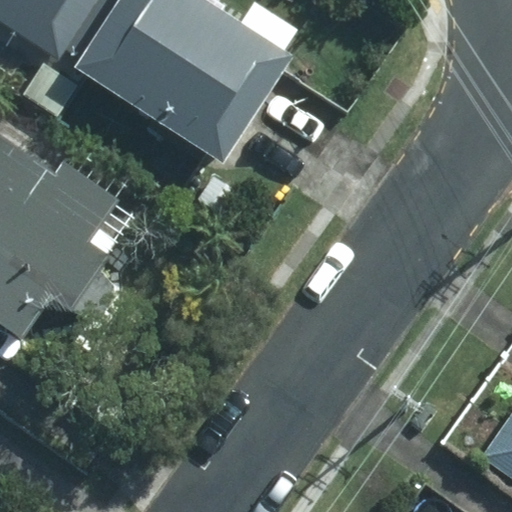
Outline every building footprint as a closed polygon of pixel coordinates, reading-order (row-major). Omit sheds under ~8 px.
[(54,48),(60,52),(94,0),(0,0),(0,27),(47,58),(54,48)] [(94,0),(60,52),(69,57),(62,69),(205,162),(271,59),(264,55),(278,34),(240,10),(226,30),(178,0),(94,0)] [(36,65),(16,93),(50,116),(70,88),(36,65)] [(33,107),(13,93),(0,112),(0,117),(18,129),(33,107)] [(0,147),(0,329),(13,339),(40,299),(60,311),(94,260),(74,246),(103,203),(52,168),(44,178),(0,147)] [(511,410),(482,454),(479,457),(511,480),(511,410)]
